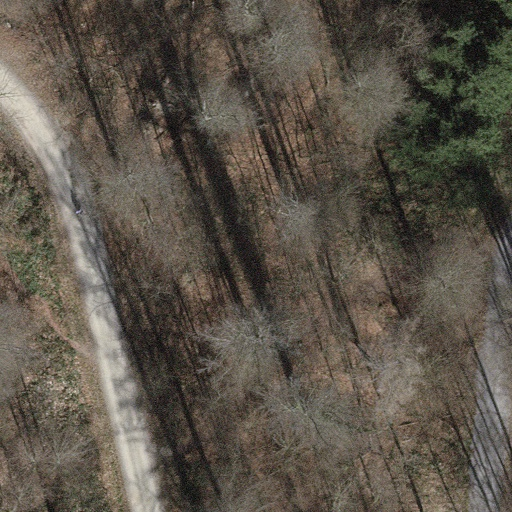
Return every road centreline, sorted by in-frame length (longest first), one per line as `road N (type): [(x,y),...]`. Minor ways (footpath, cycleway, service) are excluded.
road 1 (track): [(147,511),(75,207),(51,156),(0,84)]
road 2 (track): [(479,511),(488,349),(511,224)]
